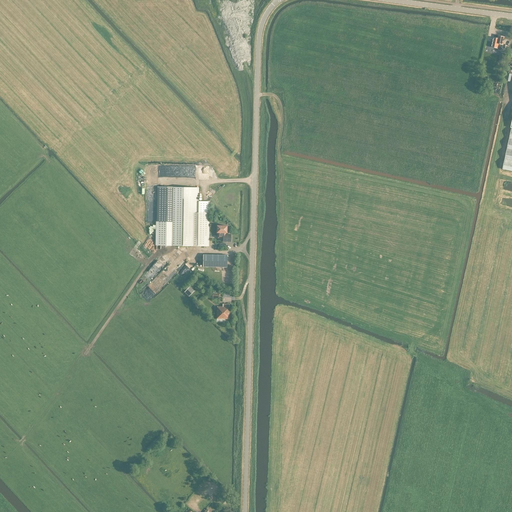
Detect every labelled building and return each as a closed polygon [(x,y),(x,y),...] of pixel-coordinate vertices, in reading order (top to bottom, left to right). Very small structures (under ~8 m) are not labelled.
[(493,37),(491,47),(502,49),(503,45),(505,37),(498,36),(498,38),(493,37)] [(511,125),(503,169),(511,171),(511,125)] [(157,222),(156,245),(186,246),(208,246),(209,213),(197,213),(198,188),(172,187),(172,222),(165,222),(157,222)] [(157,222),(165,222),(172,222),(172,187),(157,187),(157,222)] [(217,226),(217,233),(218,233),(218,238),(223,238),(223,241),(231,242),(231,235),(225,235),(225,233),(227,233),(227,226),(217,226)] [(203,255),(203,267),(227,267),(227,255),(203,255)] [(190,287),(186,290),(184,292),(189,296),(194,291),(190,287)] [(225,322),(225,319),(229,319),(229,307),(229,304),(223,304),(223,307),(217,306),(217,311),(217,310),(216,322),(225,322)]
